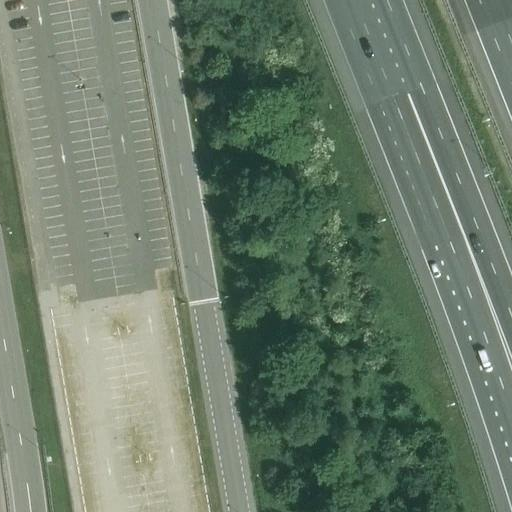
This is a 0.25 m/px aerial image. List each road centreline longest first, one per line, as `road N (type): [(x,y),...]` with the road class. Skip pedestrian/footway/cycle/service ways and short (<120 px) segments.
road 1 (unclassified): [(151,0),(239,511)]
road 2 (motorway): [(398,66),(452,263),(511,430)]
road 3 (motorway): [(398,66),(511,318)]
road 4 (unclassified): [(29,511),(0,312)]
